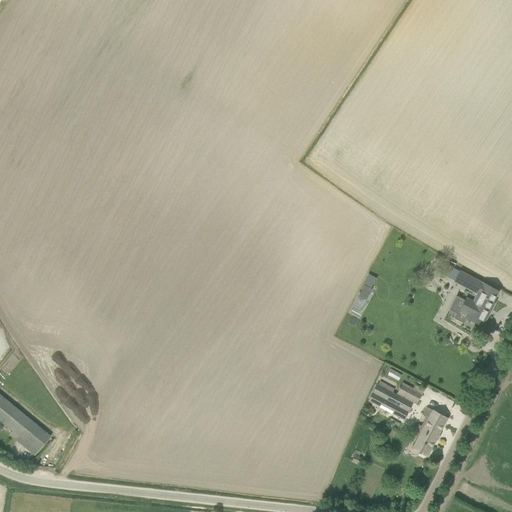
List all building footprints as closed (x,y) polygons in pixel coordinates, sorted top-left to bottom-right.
[(466,317),(482,326),(488,314),(486,313),(492,302),(493,301),(498,291),(484,283),(483,284),(460,271),(454,282),(468,289),(468,290),(478,295),(474,302),(466,298),(460,310),(468,313),(466,317)] [(358,296),(365,300),(371,289),(364,285),(358,296)] [(392,392),(378,384),(377,383),(367,401),(404,420),(413,403),(392,392)] [(421,394),(412,389),(402,384),(398,393),(416,403),(421,394)] [(0,395),(0,420),(13,431),(10,435),(17,440),(20,437),(38,452),(50,436),(0,395)] [(427,456),(444,423),(447,418),(427,407),(423,415),(426,417),(421,426),(418,424),(413,433),(419,436),(412,449),(427,456)]
